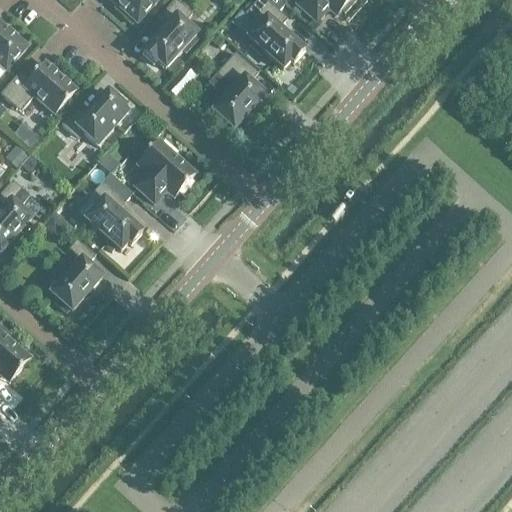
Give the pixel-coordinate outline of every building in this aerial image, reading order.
[(107,0),(137,26),(158,2),(155,0),(107,0)] [(294,67),(305,54),(279,31),(287,22),(278,15),(263,1),(261,0),(260,0),(245,17),(259,29),(248,41),(251,44),(248,47),(261,58),(263,55),(283,73),(291,64),(294,67)] [(285,7),(276,0),(264,0),(263,1),(278,15),(285,7)] [(353,0),(303,0),(297,7),(317,25),(331,8),(339,16),(342,13),(345,16),(356,3),(353,0)] [(175,2),(159,20),(168,28),(141,57),(154,68),(156,65),(165,73),(182,53),(185,56),(197,44),(194,41),(196,38),(183,26),(191,17),(175,2)] [(0,69),(5,74),(26,50),(0,26),(0,69)] [(235,56),(216,77),(208,86),(215,92),(203,106),(219,120),(216,123),(228,133),(231,131),(233,133),(264,98),(249,85),(257,76),(235,56)] [(44,66),(29,83),(20,75),(0,97),(10,106),(12,104),(22,113),(34,99),(54,118),(76,94),(44,66)] [(107,95),(86,119),(77,111),(61,129),(70,137),(76,131),(97,149),(128,114),(121,108),(124,105),(112,94),(109,97),(107,95)] [(15,135),(30,147),(38,137),(23,125),(15,135)] [(177,155),(165,143),(162,146),(158,143),(137,167),(147,176),(135,189),(154,207),(169,190),(177,197),(179,195),(182,197),(193,185),(190,182),(195,176),(174,158),(177,155)] [(142,236),(117,214),(132,197),(110,177),(94,194),(103,202),(85,223),(120,254),(128,246),(131,248),(142,236)] [(28,225),(31,222),(11,204),(21,192),(12,184),(0,197),(0,204),(5,210),(0,215),(0,256),(17,238),(20,240),(31,228),(28,225)] [(53,305),(66,316),(69,313),(71,315),(102,281),(87,267),(95,258),(77,243),(68,252),(80,263),(50,297),(56,302),(53,305)] [(30,361),(0,334),(0,373),(12,382),(30,361)]
